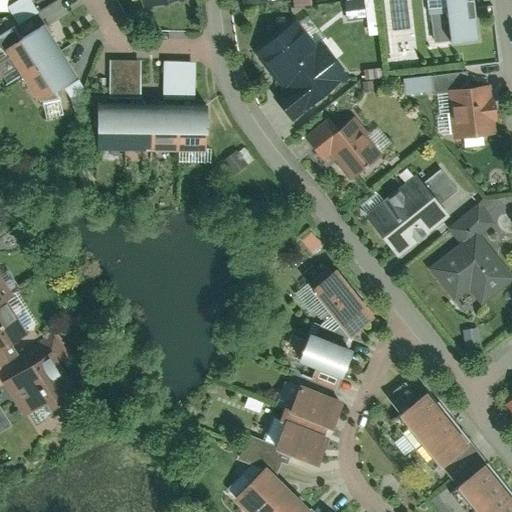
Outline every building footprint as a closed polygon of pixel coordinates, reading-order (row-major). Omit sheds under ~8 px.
[(30,0),(15,0),(7,3),(15,23),(37,14),(30,0)] [(180,0),(132,0),(135,12),(180,0)] [(370,0),(345,0),(346,21),(372,20),(370,0)] [(428,0),(435,47),(477,41),(471,0),(428,0)] [(62,49),(47,22),(8,45),(23,71),(62,49)] [(281,87),(272,93),(290,117),(347,75),(325,46),(317,52),(295,23),(255,52),(281,87)] [(0,48),(1,50),(20,36),(14,27),(0,36),(0,48)] [(77,75),(62,49),(23,71),(39,98),(77,75)] [(108,98),(140,98),(140,60),(108,60),(108,98)] [(195,99),(195,62),(162,61),(162,98),(195,99)] [(491,135),(486,86),(447,90),(452,140),(491,135)] [(98,99),(97,149),(124,149),(125,99),(98,99)] [(125,99),(124,149),(150,150),(152,100),(125,99)] [(152,100),(150,150),(177,150),(178,100),(152,100)] [(178,100),(177,150),(204,151),(205,101),(178,100)] [(322,158),(330,152),(351,178),(376,157),(350,125),(342,132),(330,117),(305,137),(322,158)] [(236,151),(223,161),(234,174),(246,165),(236,151)] [(448,214),(415,174),(365,215),(399,255),(448,214)] [(451,299),(468,287),(480,303),(511,279),(511,269),(489,238),(498,232),(478,204),(450,224),(462,240),(427,265),(451,299)] [(369,314),(332,266),(308,285),(345,333),(369,314)] [(0,363),(14,355),(10,349),(28,338),(5,300),(10,297),(0,280),(0,363)] [(349,349),(307,331),(294,359),(337,378),(349,349)] [(43,356),(2,381),(30,429),(72,405),(43,356)] [(327,432),(340,399),(296,382),(284,415),(327,432)] [(400,411),(445,463),(471,440),(426,388),(400,411)] [(315,465),(327,432),(284,415),(271,447),(315,465)] [(233,494),(258,470),(252,464),(227,488),(233,494)] [(511,511),(511,498),(487,464),(452,489),(468,511),(511,511)] [(266,465),(234,498),(247,511),(264,511),(288,488),(266,465)] [(288,488),(264,511),(309,511),(311,510),(288,488)]
